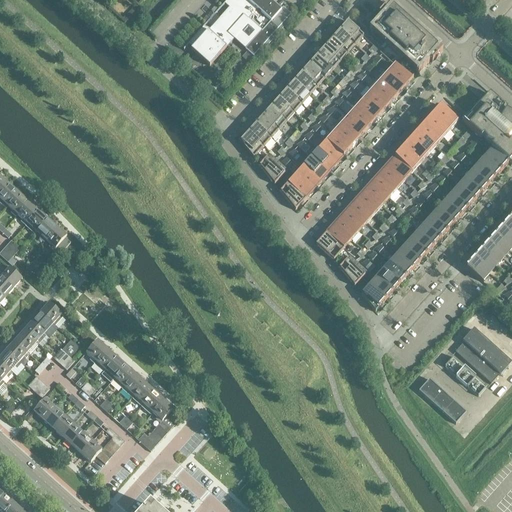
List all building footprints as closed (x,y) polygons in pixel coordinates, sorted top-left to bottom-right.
[(281,11),(268,0),(227,0),(222,6),(223,7),(225,5),(229,8),(209,31),(200,27),(203,29),(183,51),(184,52),(188,46),(192,49),(207,33),(226,49),(227,48),(229,50),(227,47),(234,41),(255,60),(256,60),(294,17),(283,8),(281,11)] [(381,18),(369,31),(370,31),(371,30),(388,46),(387,47),(397,56),(398,55),(419,73),(418,75),(430,62),(432,64),(442,52),(389,4),(379,16),(381,18)] [(363,37),(346,22),(338,30),(355,46),(363,37)] [(348,55),(355,46),(338,30),(330,39),(348,55)] [(207,33),(192,49),(190,51),(209,68),(226,49),(207,33)] [(340,63),(348,55),(330,39),(323,47),(340,63)] [(333,72),(340,63),(323,47),(315,56),(333,72)] [(373,47),(368,52),(372,55),(378,51),(373,47)] [(365,55),(361,60),(364,63),(370,60),(365,55)] [(325,80),(333,72),(315,56),(307,64),(325,80)] [(317,89),(325,80),(307,64),(300,73),(317,89)] [(358,64),(353,69),(356,72),(363,68),(358,64)] [(394,65),(387,74),(405,90),(412,82),(412,81),(394,65)] [(350,72),(345,77),(349,80),(355,77),(350,72)] [(310,97),(317,89),(300,73),(292,81),(310,97)] [(379,83),(397,99),(405,90),(387,74),(379,83)] [(302,106),(310,97),(292,81),(284,90),(302,106)] [(347,85),(342,81),(338,86),(341,89),(347,85)] [(389,107),(397,99),(379,83),(371,91),(389,107)] [(335,89),(330,94),(334,97),(340,94),(335,89)] [(294,114),(302,106),(284,90),(277,98),(294,114)] [(382,116),(389,107),(371,91),(364,100),(382,116)] [(493,150),(509,164),(511,160),(511,114),(489,95),(463,124),(493,151),(493,150)] [(287,123),(294,114),(277,98),(269,107),(287,123)] [(327,98),(323,103),(326,106),(332,102),(327,98)] [(374,124),(382,116),(364,100),(356,108),(374,124)] [(320,106),(315,111),(319,114),(325,111),(320,106)] [(279,131),(287,123),(269,107),(261,115),(279,131)] [(432,115),(450,131),(458,123),(440,107),(432,115)] [(366,133),(374,124),(356,108),(349,117),(366,133)] [(312,114),(307,120),(311,123),(317,119),(312,114)] [(271,140),(279,131),(261,115),(254,124),(271,140)] [(450,131),(432,115),(425,124),(443,140),(450,131)] [(359,141),(366,133),(349,117),(341,125),(359,141)] [(305,123),(300,128),(303,131),(310,127),(305,123)] [(264,148),(271,140),(254,124),(246,132),(264,148)] [(435,148),(443,140),(425,124),(417,132),(435,148)] [(351,150),(359,141),(341,125),(333,134),(351,150)] [(297,131),(292,137),(295,140),(302,136),(297,131)] [(253,160),(264,148),(246,132),(238,141),(253,160)] [(427,157),(435,148),(417,132),(409,141),(427,157)] [(473,136),(468,132),(463,137),(467,140),(473,136)] [(343,158),(351,150),(333,134),(326,142),(343,158)] [(290,140),(285,145),(288,148),(295,144),(290,140)] [(465,145),(460,140),(455,146),(459,149),(465,145)] [(420,165),(427,157),(409,141),(402,149),(420,165)] [(336,167),(343,158),(326,142),(318,151),(336,167)] [(282,149),(277,154),(281,157),(287,153),(282,149)] [(412,174),(420,165),(402,149),(394,158),(412,174)] [(458,153),(453,149),(448,154),(451,157),(458,153)] [(501,172),(509,164),(493,150),(493,151),(486,158),(501,172)] [(310,159),(328,175),(336,167),(318,151),(310,159)] [(259,167),(274,186),(285,174),(267,158),(259,167)] [(404,182),(412,174),(394,158),(387,166),(404,182)] [(450,162),(445,158),(440,163),(443,166),(450,162)] [(501,172),(486,158),(479,166),(495,180),(501,172)] [(303,168),(321,184),(328,175),(310,159),(303,168)] [(397,191),(404,182),(387,166),(379,175),(397,191)] [(442,170),(437,166),(433,171),(436,174),(442,170)] [(495,180),(479,166),(472,173),(488,187),(495,180)] [(295,176),(313,192),(321,184),(303,168),(295,176)] [(488,187),(472,173),(465,181),(481,195),(488,187)] [(434,179),(429,174),(425,180),(428,183),(434,179)] [(389,199),(397,191),(379,175),(371,183),(389,199)] [(305,201),(313,192),(295,176),(288,185),(305,201)] [(0,196),(10,186),(0,178),(0,177),(0,196)] [(481,195),(465,181),(459,189),(474,203),(481,195)] [(382,208),(389,199),(371,183),(364,192),(382,208)] [(427,187),(422,183),(417,188),(420,191),(427,187)] [(280,193),(295,212),(305,201),(288,185),(280,193)] [(19,195),(10,186),(0,196),(0,199),(3,203),(2,205),(6,209),(8,207),(19,195)] [(474,203),(459,189),(452,196),(467,210),(474,203)] [(419,196),(414,191),(410,197),(413,200),(419,196)] [(374,216),(382,208),(364,192),(356,200),(374,216)] [(29,203),(19,195),(8,207),(13,212),(11,214),(16,217),(29,203)] [(467,210),(452,196),(445,204),(461,218),(467,210)] [(366,225),(374,216),(356,200),(349,209),(366,225)] [(411,204),(407,200),(402,205),(405,208),(411,204)] [(38,212),(29,203),(16,217),(16,218),(18,216),(22,220),(21,222),(25,226),(38,212)] [(461,218),(445,204),(438,211),(454,225),(461,218)] [(404,213),(399,208),(394,214),(398,217),(404,213)] [(359,233),(366,225),(349,209),(341,217),(359,233)] [(454,225),(438,211),(431,219),(447,233),(454,225)] [(48,220),(38,212),(25,226),(35,234),(48,220)] [(351,242),(359,233),(341,217),(333,226),(351,242)] [(396,221),(391,217),(387,222),(390,225),(396,221)] [(447,233),(431,219),(425,227),(440,241),(447,233)] [(57,229),(48,220),(35,234),(35,235),(37,233),(41,237),(39,239),(44,243),(57,229)] [(511,240),(511,226),(508,223),(501,230),(511,240)] [(389,230),(384,225),(379,231),(382,234),(389,230)] [(344,250),(351,242),(333,226),(326,234),(344,250)] [(440,241),(425,227),(418,234),(433,248),(440,241)] [(5,229),(2,233),(8,239),(12,235),(5,229)] [(57,229),(46,241),(50,245),(49,247),(59,256),(71,244),(65,239),(67,237),(57,229)] [(509,252),(511,248),(511,240),(501,230),(494,238),(509,252)] [(333,262),(344,250),(326,234),(315,246),(333,262)] [(381,238),(376,234),(371,239),(375,242),(381,238)] [(433,248),(418,234),(411,242),(427,256),(433,248)] [(503,259),(509,252),(494,238),(487,245),(503,259)] [(11,241),(7,246),(16,254),(20,249),(11,241)] [(373,247),(368,242),(364,247),(367,250),(373,247)] [(427,256),(411,242),(404,249),(420,263),(427,256)] [(496,267),(503,259),(487,245),(480,253),(496,267)] [(7,246),(3,251),(12,258),(16,254),(7,246)] [(420,263),(404,249),(397,257),(413,271),(420,263)] [(366,255),(361,250),(356,255),(360,258),(366,255)] [(3,251),(0,254),(0,255),(8,263),(12,258),(3,251)] [(489,275),(496,267),(480,253),(473,261),(489,275)] [(413,271),(397,257),(390,265),(406,279),(413,271)] [(347,260),(339,269),(354,287),(365,276),(347,260)] [(482,283),(489,275),(473,261),(466,269),(482,283)] [(406,279),(390,265),(384,272),(399,286),(406,279)] [(3,272),(0,274),(0,276),(14,289),(22,280),(10,268),(5,274),(3,272)] [(399,286),(384,272),(377,280),(393,294),(399,286)] [(0,293),(5,299),(14,289),(0,276),(0,278),(1,279),(0,279),(0,293)] [(511,281),(508,278),(503,283),(507,286),(511,282),(511,281)] [(393,294),(377,280),(370,287),(386,301),(393,294)] [(501,286),(497,291),(500,294),(506,290),(501,286)] [(386,301),(370,287),(362,297),(375,313),(386,301)] [(49,304),(40,313),(55,327),(64,317),(49,304)] [(296,366),(296,369),(300,374),(308,367),(303,362),(300,364),(297,360),(293,356),(295,354),(290,349),(288,351),(279,343),(281,341),(276,336),(274,338),(267,330),(269,328),(263,323),(261,325),(254,318),(257,314),(252,309),(243,317),(248,322),(252,322),(253,320),(259,326),(258,327),(257,330),(262,335),(265,334),(266,332),(272,338),(270,340),(270,343),(274,348),(277,347),(279,345),(286,352),(284,354),(283,356),(288,361),(291,360),(293,358),(295,361),(298,364),(296,366)] [(55,327),(40,313),(32,323),(47,336),(45,334),(49,329),(51,331),(55,327)] [(47,336),(32,323),(24,332),(38,346),(47,336)] [(491,385),(499,376),(500,377),(511,364),(473,330),(462,343),(463,344),(455,353),(491,385)] [(38,346),(24,332),(15,342),(30,355),(38,346)] [(107,350),(97,341),(86,354),(91,359),(89,361),(94,365),(107,350)] [(30,355),(15,342),(7,351),(21,364),(22,364),(20,362),(24,357),(26,359),(30,355)] [(54,352),(57,355),(54,359),(58,363),(66,354),(61,350),(58,348),(54,352)] [(103,373),(117,358),(107,350),(94,365),(99,369),(103,373)] [(21,364),(7,351),(0,358),(0,362),(13,374),(13,373),(11,372),(15,367),(17,369),(21,364)] [(66,354),(58,363),(63,367),(70,358),(66,354)] [(455,372),(460,361),(451,357),(446,369),(455,372)] [(51,362),(47,358),(40,365),(45,369),(51,362)] [(70,358),(63,367),(67,371),(75,362),(70,358)] [(126,367),(117,359),(103,373),(104,374),(106,372),(110,375),(108,377),(113,382),(126,367)] [(13,374),(0,362),(0,379),(4,383),(2,381),(7,376),(9,378),(13,374)] [(45,369),(40,365),(35,371),(39,375),(45,369)] [(136,375),(126,367),(113,382),(118,386),(122,390),(136,375)] [(72,370),(65,377),(69,380),(76,373),(72,370)] [(145,384),(136,375),(122,390),(123,391),(125,388),(129,393),(127,395),(132,399),(145,384)] [(36,378),(28,387),(33,391),(41,382),(36,378)] [(466,413),(429,380),(419,392),(455,425),(466,413)] [(33,391),(37,395),(45,386),(41,382),(33,391)] [(62,394),(66,390),(59,384),(55,388),(62,394)] [(85,394),(91,387),(87,384),(81,390),(85,394)] [(154,393),(145,384),(132,399),(134,397),(139,401),(137,403),(141,407),(154,393)] [(50,390),(45,386),(37,395),(42,399),(50,390)] [(85,394),(88,397),(95,391),(91,387),(85,394)] [(164,401),(154,393),(141,407),(142,408),(144,406),(148,409),(146,411),(151,416),(164,401)] [(75,405),(78,401),(71,395),(68,399),(75,405)] [(52,402),(47,398),(34,412),(43,421),(57,406),(56,406),(54,408),(50,404),(52,402)] [(104,411),(110,404),(106,400),(100,407),(104,411)] [(81,411),(85,407),(78,401),(75,405),(81,411)] [(174,410),(164,401),(151,416),(156,420),(160,424),(161,424),(162,423),(166,418),(174,410)] [(104,411),(107,414),(114,407),(110,404),(104,411)] [(61,410),(57,406),(43,421),(53,430),(66,415),(64,417),(59,412),(61,410)] [(11,416),(15,411),(11,408),(7,413),(11,416)] [(94,422),(97,418),(90,412),(86,416),(94,422)] [(69,421),(70,419),(66,415),(53,430),(62,438),(75,423),(73,425),(69,421)] [(100,428),(103,424),(97,418),(94,422),(100,428)] [(123,428),(129,421),(125,418),(119,424),(123,428)] [(175,426),(166,418),(162,423),(171,431),(175,426)] [(123,428),(126,431),(132,424),(129,421),(123,428)] [(80,427),(75,423),(62,438),(72,447),(85,432),(83,434),(78,429),(80,427)] [(171,431),(162,423),(161,424),(160,424),(158,427),(167,435),(171,431)] [(167,435),(158,427),(153,432),(162,440),(167,435)] [(116,435),(109,429),(106,433),(112,439),(121,448),(125,443),(116,435)] [(85,432),(72,447),(81,455),(88,448),(94,441),(94,440),(92,442),(88,438),(89,436),(85,432)] [(162,440),(153,432),(149,436),(158,444),(162,440)] [(145,440),(148,438),(144,435),(138,442),(142,445),(151,453),(155,449),(145,440)] [(158,444),(149,436),(148,438),(145,440),(155,449),(158,444)] [(121,448),(112,439),(108,444),(117,452),(121,448)] [(94,441),(88,448),(81,455),(91,464),(97,458),(101,453),(102,451),(97,446),(99,444),(94,441)] [(117,452),(108,444),(104,449),(113,457),(117,452)] [(113,457),(104,449),(102,451),(101,453),(109,461),(113,457)] [(109,461),(101,453),(97,458),(105,465),(109,461)] [(7,511),(15,504),(5,496),(0,501),(0,511),(7,511)]
